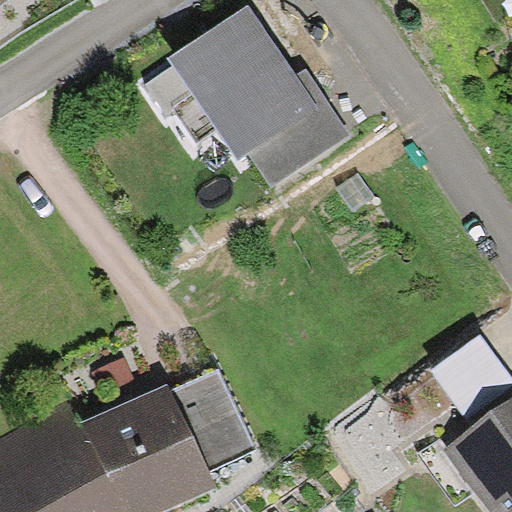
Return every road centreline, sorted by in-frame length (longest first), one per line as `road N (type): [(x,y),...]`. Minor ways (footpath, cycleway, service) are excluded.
road 1 (residential): [(511,240),(340,0)]
road 2 (residential): [(152,0),(0,96)]
